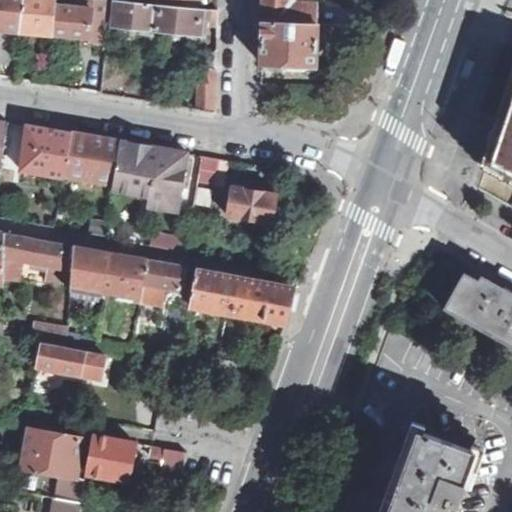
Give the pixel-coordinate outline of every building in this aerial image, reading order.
[(107,29),(110,0),(105,0),(92,0),(91,9),(56,6),(56,0),(0,0),(0,29),(89,37),(90,27),(107,29)] [(218,24),(218,10),(200,9),(201,0),(158,0),(159,6),(116,1),(113,26),(200,34),(202,19),(208,20),(209,25),(218,24)] [(317,23),(317,0),(263,0),(263,22),(317,23)] [(316,70),(317,23),(263,22),(263,48),(263,63),(270,64),(270,68),(316,70)] [(197,108),(215,110),(216,52),(200,52),(197,108)] [(479,61),(470,58),(462,78),(471,81),(479,61)] [(511,91),(487,165),(511,177),(511,91)] [(66,175),(72,133),(54,130),(27,126),(20,170),(65,178),(66,175)] [(116,183),(122,142),(72,133),(66,175),(116,183)] [(177,210),(186,152),(159,148),(122,142),(116,183),(115,190),(152,195),(150,206),(177,210)] [(227,179),(229,161),(202,156),(197,180),(216,184),(217,177),(227,179)] [(230,216),(273,223),(282,170),(275,169),(273,178),(275,178),(273,193),(234,187),(230,216)] [(109,223),(94,221),(92,235),(106,237),(109,223)] [(4,259),(37,264),(38,257),(33,257),(34,239),(4,234),(4,259)] [(188,244),(146,236),(145,244),(187,252),(188,244)] [(37,264),(72,270),(73,247),(34,239),(33,257),(38,257),(37,264)] [(144,284),(148,261),(73,247),(72,270),(71,291),(77,293),(78,287),(99,290),(117,294),(116,300),(127,301),(128,295),(135,297),(134,303),(140,304),(144,284)] [(180,292),(184,268),(148,261),(144,284),(180,292)] [(190,305),(287,323),(289,309),(293,288),(197,270),(190,305)] [(511,290),(507,287),(505,287),(504,289),(497,285),(494,289),(465,273),(445,308),(511,345),(511,290)] [(307,296),(299,294),(295,311),(299,312),(302,313),(307,296)] [(70,349),(69,337),(35,331),(34,339),(34,340),(44,343),(70,349)] [(131,358),(167,363),(168,348),(134,341),(133,347),(131,358)] [(113,379),(116,358),(112,357),(70,349),(44,343),(39,366),(113,379)] [(133,347),(112,344),(112,357),(131,358),(133,347)] [(54,428),(28,424),(17,488),(57,496),(82,500),(84,489),(76,488),(85,439),(53,434),(54,428)] [(417,430),(386,511),(454,511),(477,452),(417,430)] [(94,435),(86,473),(130,481),(136,443),(94,435)] [(186,452),(151,446),(150,456),(165,458),(161,479),(182,482),(186,452)] [(82,500),(57,496),(54,511),(82,511),(84,501),(82,500)]
